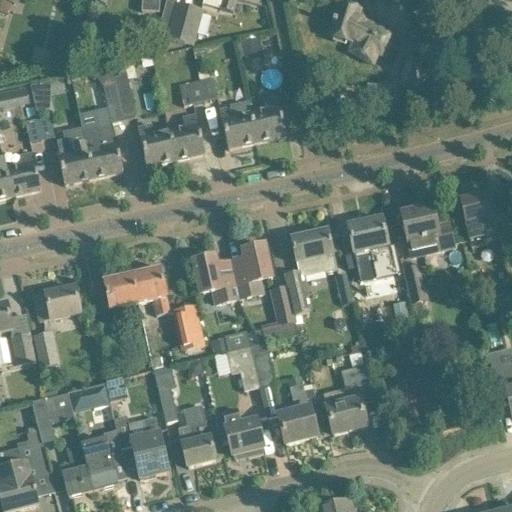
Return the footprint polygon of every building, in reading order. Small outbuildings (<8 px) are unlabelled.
[(17,9),(19,0),(0,0),(0,14),(8,17),(11,7),(17,9)] [(143,0),(143,2),(142,14),(158,15),(159,7),(159,0),(143,0)] [(245,4),(246,0),(223,0),(220,12),(233,15),(237,2),(245,4)] [(196,39),(202,14),(167,5),(160,30),(158,39),(177,44),(193,48),(195,39),(196,39)] [(395,40),(358,21),(360,13),(341,7),(336,24),(334,23),(329,39),(354,47),(353,49),(370,59),(373,54),(384,60),(395,40)] [(242,44),(246,61),(262,57),(258,40),(242,44)] [(419,93),(426,64),(408,59),(401,89),(419,93)] [(124,66),(112,69),(116,87),(119,104),(124,124),(136,122),(124,66)] [(213,81),(196,85),(201,106),(218,103),(213,81)] [(201,106),(196,85),(179,89),(184,110),(201,106)] [(116,87),(104,90),(107,106),(112,127),(124,124),(119,104),(116,87)] [(0,113),(30,107),(26,91),(0,96),(0,113)] [(257,147),(286,140),(277,100),(264,103),(267,114),(251,117),(257,147)] [(235,121),(233,110),(219,113),(228,153),(257,147),(251,117),(235,121)] [(176,164),(205,158),(196,118),(183,121),(185,132),(169,135),(176,164)] [(55,141),(50,119),(39,122),(43,143),(55,141)] [(39,122),(25,125),(30,146),(43,143),(39,122)] [(98,128),(83,131),(85,145),(87,154),(94,183),(123,176),(119,157),(115,138),(113,129),(99,132),(98,128)] [(153,139),(151,128),(138,131),(147,171),(176,164),(169,135),(153,139)] [(59,150),(56,151),(60,169),(65,189),(94,183),(87,154),(85,145),(83,131),(63,135),(65,143),(57,144),(59,150)] [(41,194),(33,156),(19,159),(21,168),(6,171),(4,162),(3,162),(12,201),(41,194)] [(0,203),(12,201),(3,162),(0,163),(0,203)] [(495,219),(490,197),(460,204),(466,227),(467,227),(473,251),(486,248),(486,245),(500,241),(511,285),(511,284),(511,285),(511,235),(507,216),(495,219)] [(437,230),(433,210),(401,217),(411,260),(453,251),(448,227),(437,230)] [(391,259),(387,241),(383,222),(348,230),(354,258),(367,255),(369,263),(391,259)] [(336,274),(332,260),(334,259),(328,234),(291,243),(299,276),(287,279),(290,292),(289,292),(297,327),(298,334),(304,332),(301,318),(308,316),(300,278),(325,273),(326,276),(336,274)] [(240,303),(263,298),(260,284),(273,281),(265,248),(242,254),(244,263),(230,266),(238,299),(240,303)] [(218,269),(216,260),(193,265),(200,298),(213,295),(216,308),(240,303),(238,299),(230,266),(218,269)] [(412,309),(429,305),(421,270),(404,275),(412,309)] [(170,316),(167,301),(168,301),(161,272),(133,278),(139,307),(154,304),(157,319),(170,316)] [(126,326),(123,311),(139,307),(133,278),(104,285),(110,314),(111,314),(114,329),(126,326)] [(347,323),(356,321),(345,279),(336,281),(347,323)] [(40,326),(81,317),(75,291),(34,300),(40,326)] [(280,331),(297,327),(289,292),(272,296),(280,331)] [(0,336),(13,334),(7,305),(0,306),(0,336)] [(394,307),(399,330),(411,328),(406,305),(394,307)] [(182,354),(204,349),(203,345),(195,310),(174,315),(182,354)] [(342,334),(346,330),(345,324),(339,323),(335,327),(336,332),(342,334)] [(99,361),(115,357),(110,330),(93,334),(99,361)] [(42,373),(59,369),(52,337),(35,341),(42,373)] [(19,371),(36,368),(30,339),(13,342),(19,371)] [(261,392),(275,389),(265,346),(251,350),(251,351),(261,392)] [(361,353),(359,348),(351,350),(352,356),(361,353)] [(232,379),(241,377),(245,396),(261,392),(251,351),(226,357),(232,379)] [(511,369),(501,372),(506,393),(505,393),(511,420),(511,369)] [(167,428),(179,425),(172,393),(176,392),(171,370),(154,374),(167,428)] [(327,411),(329,419),(334,439),(367,430),(358,398),(370,395),(364,370),(341,376),(346,394),(324,400),(327,411)] [(286,449),(317,441),(302,379),(288,382),(296,414),(279,419),(286,449)] [(111,406),(128,402),(123,383),(107,387),(111,406)] [(107,387),(90,392),(95,412),(111,408),(111,406),(107,387)] [(45,403),(32,407),(39,435),(43,448),(56,444),(51,428),(74,422),(73,418),(68,397),(58,400),(47,403),(45,403)] [(439,402),(417,407),(422,430),(445,425),(439,402)] [(182,448),(183,452),(188,471),(216,464),(210,441),(202,410),(184,415),(188,430),(179,433),(183,448),(182,448)] [(264,452),(256,423),(242,427),(238,413),(222,417),(226,432),(218,433),(222,448),(229,446),(233,460),(247,456),(248,461),(263,457),(262,452),(264,452)] [(143,424),(147,440),(131,444),(140,483),(169,476),(156,421),(143,424)] [(39,435),(27,439),(29,444),(31,451),(30,451),(38,481),(51,478),(43,448),(39,435)] [(94,495),(117,489),(105,444),(83,449),(94,495)] [(69,501),(94,495),(83,449),(67,453),(73,476),(63,479),(69,501)] [(23,468),(19,451),(0,456),(0,496),(3,511),(27,511),(38,509),(35,499),(37,499),(36,495),(34,495),(31,483),(30,483),(26,467),(23,468)]
